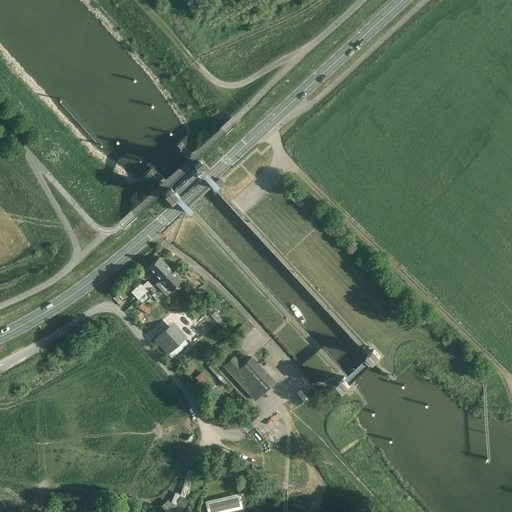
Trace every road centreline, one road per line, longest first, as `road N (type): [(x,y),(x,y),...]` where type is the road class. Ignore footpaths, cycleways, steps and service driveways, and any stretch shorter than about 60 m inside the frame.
road 1 (primary): [(0,336),(68,297),(149,233),(403,0)]
road 2 (track): [(279,151),(511,381)]
road 3 (unclassified): [(0,305),(60,274),(77,255),(29,157),(0,121)]
